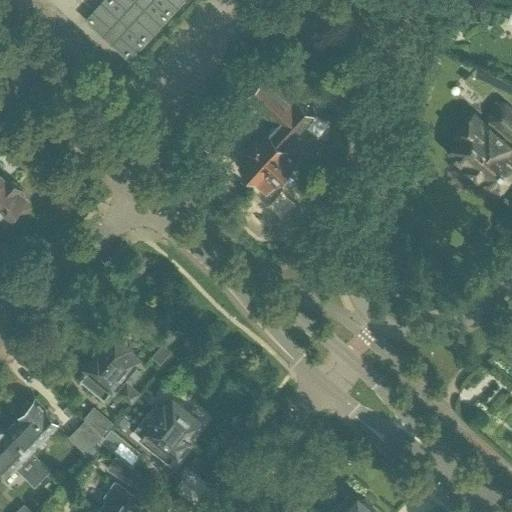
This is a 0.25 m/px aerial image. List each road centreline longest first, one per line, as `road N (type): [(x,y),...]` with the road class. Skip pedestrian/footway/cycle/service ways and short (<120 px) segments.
road 1 (residential): [(511,272),(465,322),(436,337),(390,331),(360,299),(358,251),(406,0)]
road 2 (residential): [(0,320),(140,190)]
road 3 (tertiary): [(140,190),(0,63)]
road 4 (tertiary): [(258,302),(140,190)]
road 5 (residential): [(245,511),(325,384)]
